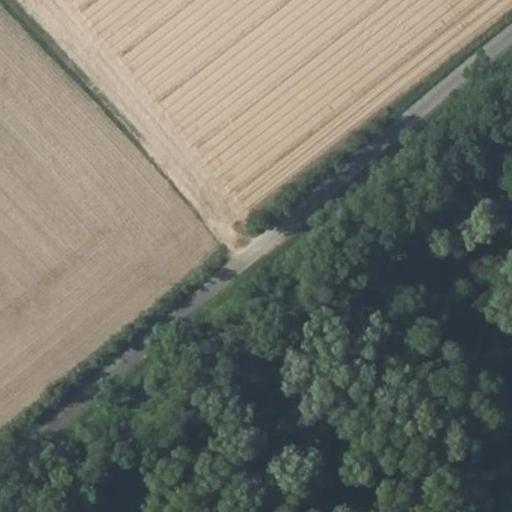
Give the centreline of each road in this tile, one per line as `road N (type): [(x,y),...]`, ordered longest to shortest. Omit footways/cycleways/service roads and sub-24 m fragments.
road 1 (track): [(0,467),(511,33)]
road 2 (track): [(38,0),(252,249)]
